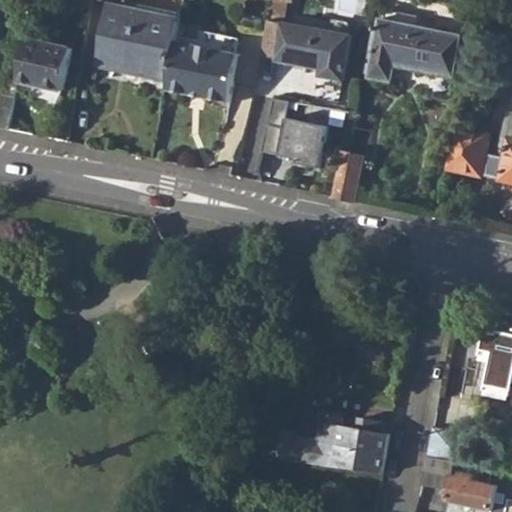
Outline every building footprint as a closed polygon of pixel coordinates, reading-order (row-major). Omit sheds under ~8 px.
[(23,18),(38,21),(42,5),(27,2),(23,18)] [(109,8),(98,61),(171,76),(178,42),(182,23),(139,14),(109,8)] [(139,14),(182,23),(183,17),(140,8),(139,14)] [(380,18),(368,78),(394,83),(397,66),(455,78),(464,35),(380,18)] [(284,22),(276,61),(320,70),(319,78),(343,82),(352,35),(284,22)] [(28,39),(20,81),(67,91),(76,49),(28,39)] [(171,76),(169,90),(194,96),(195,93),(207,95),(206,98),(232,103),(242,54),(178,42),(171,76)] [(3,95),(0,110),(0,127),(10,129),(17,98),(3,95)] [(265,153),(322,166),(331,125),(289,115),(292,101),(277,98),(265,153)] [(508,149),(506,157),(499,190),(498,191),(511,193),(511,98),(501,147),(508,149)] [(492,134),(455,127),(445,179),(481,187),(481,185),(488,153),(492,134)] [(344,152),(335,196),(357,200),(366,156),(344,152)] [(481,185),(499,190),(506,157),(488,153),(481,185)] [(306,294),(302,314),(319,317),(323,298),(306,294)] [(511,325),(482,319),(475,354),(491,357),(485,387),(508,392),(511,371),(511,325)] [(294,437),(289,460),(384,472),(394,424),(363,418),(360,430),(343,427),(345,416),(324,412),(319,441),(294,437)] [(434,426),(429,456),(457,461),(471,464),(477,435),(434,426)] [(269,457),(289,460),(294,437),(295,431),(276,427),(269,457)] [(457,461),(429,456),(422,483),(451,489),(449,499),(494,508),(492,511),(509,511),(511,503),(511,502),(511,473),(495,470),(492,484),(476,480),(477,476),(463,473),(462,477),(454,475),(457,461)]
